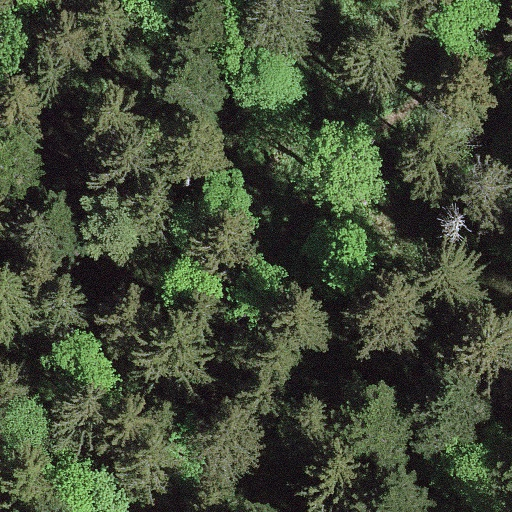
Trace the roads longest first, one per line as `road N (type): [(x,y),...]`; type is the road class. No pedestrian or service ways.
road 1 (trunk): [(0,179),(215,511)]
road 2 (track): [(337,0),(318,165)]
